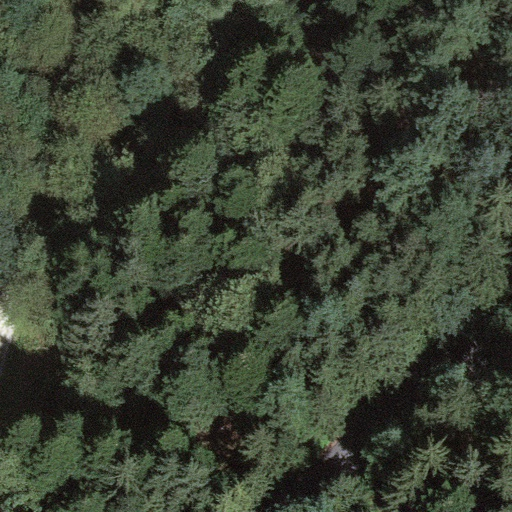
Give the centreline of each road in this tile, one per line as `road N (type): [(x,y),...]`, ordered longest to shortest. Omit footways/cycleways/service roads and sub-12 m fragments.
road 1 (track): [(0,322),(85,0)]
road 2 (unclassified): [(291,511),(511,298)]
